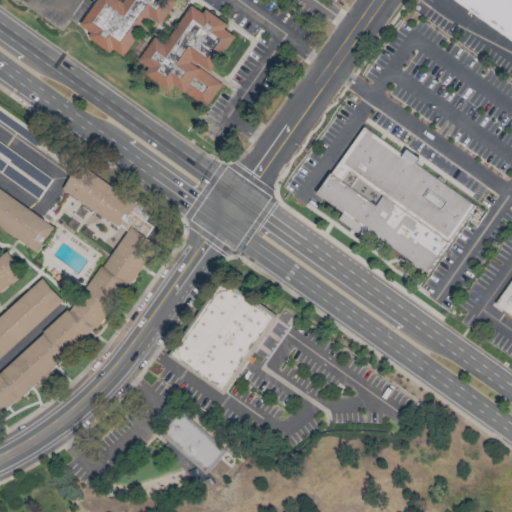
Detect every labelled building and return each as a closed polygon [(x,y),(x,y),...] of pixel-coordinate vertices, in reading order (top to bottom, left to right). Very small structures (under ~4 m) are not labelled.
[(99,0),(80,29),(125,59),(152,19),(163,26),(178,2),(174,0),(99,0)] [(511,0),(454,0),(511,40),(511,0)] [(208,107),(223,84),(211,76),(237,35),(227,29),(230,25),(207,10),(205,13),(192,5),(168,43),(157,36),(141,62),(150,67),(145,74),(172,91),(175,86),(208,107)] [(0,121),(69,167),(76,156),(0,105),(0,121)] [(364,125),(402,152),(408,144),(426,157),(421,164),(477,204),(429,272),(371,230),(368,238),(340,219),(344,213),(315,193),(364,125)] [(0,173),(37,200),(51,180),(0,144),(0,173)] [(138,203),(82,163),(63,189),(119,229),(138,203)] [(0,186),(0,225),(39,252),(57,225),(0,186)] [(76,307),(0,370),(0,415),(75,353),(80,346),(103,326),(157,246),(141,228),(139,226),(141,224),(138,222),(126,232),(76,307)] [(0,296),(28,276),(11,254),(0,256),(0,296)] [(0,317),(0,359),(65,302),(44,278),(0,317)] [(226,394),(277,316),(223,281),(172,360),(226,394)] [(511,282),(496,307),(511,317),(511,282)] [(224,453),(182,413),(161,434),(204,474),(224,453)]
